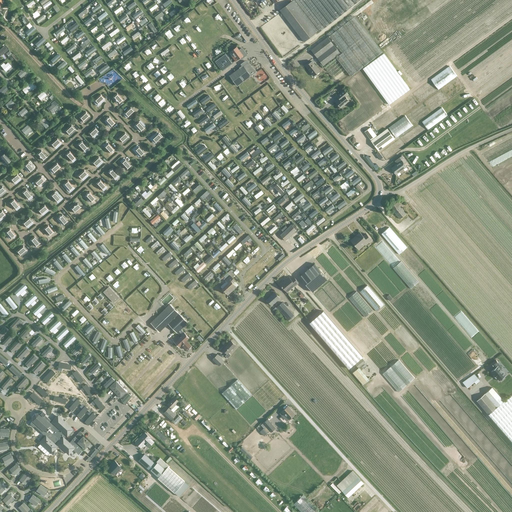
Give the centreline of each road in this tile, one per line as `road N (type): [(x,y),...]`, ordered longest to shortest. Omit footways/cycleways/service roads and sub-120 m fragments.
road 1 (residential): [(48,511),(278,268),(378,198),(375,177),(233,0)]
road 2 (track): [(364,355),(469,476)]
road 3 (track): [(412,89),(511,17)]
